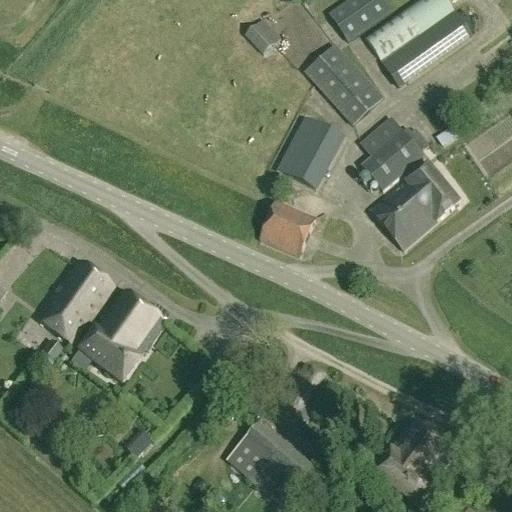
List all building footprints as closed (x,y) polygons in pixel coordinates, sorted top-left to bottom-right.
[(391,16),(380,0),(360,0),(333,18),(351,44),(391,16)] [(260,54),(279,34),(260,16),(241,36),(260,54)] [(417,39),(402,16),(366,41),(381,64),(417,39)] [(312,85),(353,130),(383,102),(342,58),(334,49),(305,76),(312,85)] [(315,193),(342,139),(300,118),(273,172),(315,193)] [(367,167),(363,171),(383,196),(425,162),(391,120),(360,144),(373,162),(367,167)] [(445,126),(431,136),(438,146),(452,136),(445,126)] [(464,141),(480,169),(511,150),(511,149),(507,141),(497,147),(486,128),(464,141)] [(461,205),(429,166),(371,215),(404,253),(461,205)] [(299,260),(315,223),(275,206),(259,243),(299,260)] [(111,291),(76,266),(35,322),(70,348),(111,291)] [(0,301),(2,298),(9,288),(0,281),(0,301)] [(91,365),(120,386),(164,327),(120,294),(76,354),(78,355),(71,364),(84,375),(91,365)] [(40,359),(52,368),(62,352),(51,344),(40,359)] [(333,387),(305,369),(280,409),(307,426),(333,387)] [(419,510),(457,455),(411,423),(380,467),(356,449),(352,455),(338,445),(333,450),(419,510)] [(254,486),(282,510),(298,491),(308,499),(325,478),(263,426),(245,447),(229,466),(254,486)]
